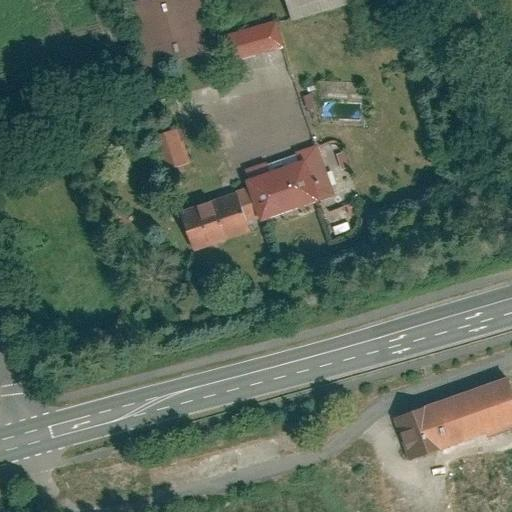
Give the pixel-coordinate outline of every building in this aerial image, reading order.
[(144,68),(218,46),(204,0),(139,0),(125,4),(144,68)] [(285,0),(292,22),(359,2),(358,0),(285,0)] [(228,35),(237,62),(286,47),(277,20),(228,35)] [(189,163),(176,129),(149,139),(162,173),(189,163)] [(245,169),(264,224),(336,200),(317,144),(245,169)] [(195,252),(252,234),(239,191),(181,210),(195,252)] [(397,415),(413,459),(511,423),(511,377),(511,374),(397,415)]
